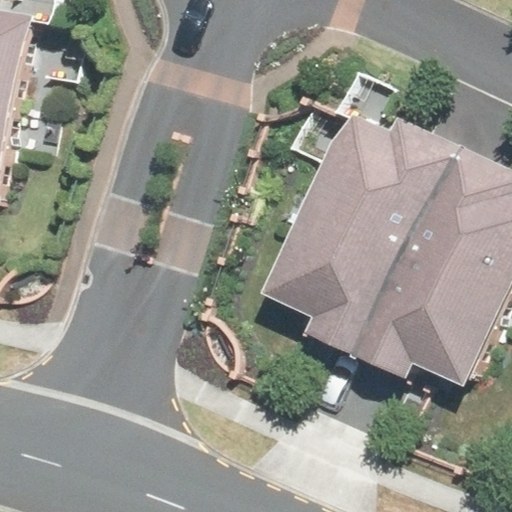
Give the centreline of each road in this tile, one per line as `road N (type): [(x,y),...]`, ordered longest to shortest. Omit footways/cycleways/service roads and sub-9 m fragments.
road 1 (residential): [(71,470),(225,16)]
road 2 (residential): [(368,0),(511,72)]
